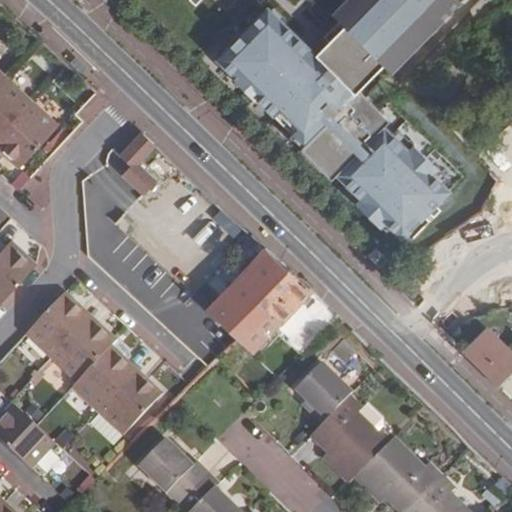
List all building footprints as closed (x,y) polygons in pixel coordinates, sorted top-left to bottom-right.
[(386,222),(403,239),(450,191),(433,174),(438,169),(415,146),(409,151),(384,127),(375,117),(380,112),(359,91),(383,66),(390,73),(422,40),(417,34),(434,18),(439,23),(461,1),(459,0),(346,0),(332,14),(344,26),(329,41),(315,56),(310,61),(291,42),(296,37),(268,9),(217,59),(274,117),(278,113),(296,131),(290,136),(302,148),(301,149),(322,170),(328,165),(337,175),(362,199),(357,204),(380,228),(386,222)] [(511,0),(508,0),(500,5),(511,16),(511,0)] [(344,26),(332,14),(317,30),(329,41),(344,26)] [(417,34),(422,40),(439,23),(434,18),(417,34)] [(315,56),(296,37),(291,42),(310,61),(315,56)] [(0,87),(0,138),(34,103),(8,79),(0,87)] [(0,138),(0,151),(19,170),(59,126),(34,103),(0,138)] [(390,121),(380,112),(375,117),(384,127),(390,121)] [(141,133),(119,155),(130,165),(122,175),(144,195),(156,181),(139,165),(156,146),(141,133)] [(328,165),(322,170),(332,180),(337,175),(328,165)] [(191,233),(211,251),(227,233),(207,215),(191,233)] [(0,252),(0,305),(38,265),(12,240),(0,252)] [(290,268),(267,246),(236,279),(221,265),(191,296),(183,304),(203,324),(211,315),(215,319),(229,332),(290,268)] [(237,339),(253,354),(313,290),(290,268),(229,332),(237,339)] [(26,336),(51,360),(92,317),(66,293),(26,336)] [(117,340),(92,317),(51,360),(77,384),(113,345),(117,340)] [(237,339),(229,332),(215,319),(204,331),(226,351),(237,339)] [(507,381),(511,376),(511,345),(508,350),(487,330),(463,354),(499,389),(507,381)] [(334,351),(346,363),(357,353),(344,340),(334,351)] [(72,390),(97,413),(138,369),(113,345),(77,384),(72,390)] [(294,391),(310,406),(307,410),(322,426),(326,422),(350,397),(355,393),(322,362),(294,391)] [(97,413),(123,437),(162,393),(138,369),(97,413)] [(350,484),(355,479),(390,443),(358,414),(363,408),(350,397),(326,422),(322,426),(311,437),(322,448),(325,444),(330,449),(327,453),(323,458),(350,484)] [(0,439),(31,469),(55,443),(37,427),(12,404),(0,416),(0,439)] [(98,415),(90,424),(111,443),(119,435),(98,415)] [(138,467),(177,505),(209,472),(197,461),(194,465),(167,438),(138,467)] [(391,504),(398,511),(407,511),(443,476),(429,463),(425,468),(395,438),(390,443),(355,479),(381,504),(386,499),(389,496),(394,500),(391,504)] [(330,449),(325,444),(322,448),(327,453),(330,449)] [(177,505),(183,511),(242,511),(216,487),(221,483),(209,472),(177,505)] [(469,511),(451,493),(455,489),(443,476),(407,511),(469,511)] [(391,504),(394,500),(389,496),(386,499),(391,504)] [(0,508),(0,511),(15,511),(5,503),(0,508)]
